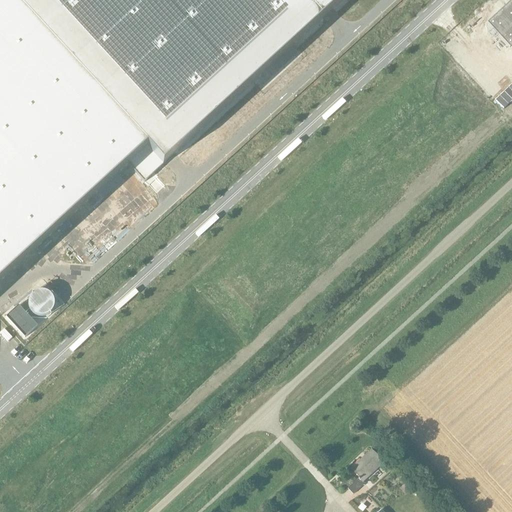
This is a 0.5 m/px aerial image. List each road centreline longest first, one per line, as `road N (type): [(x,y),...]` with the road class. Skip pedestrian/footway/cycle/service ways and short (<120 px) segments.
road 1 (tertiary): [(445,0),(0,408)]
road 2 (unclassified): [(153,511),(511,184)]
road 3 (unknown): [(260,414),(329,489),(336,511)]
